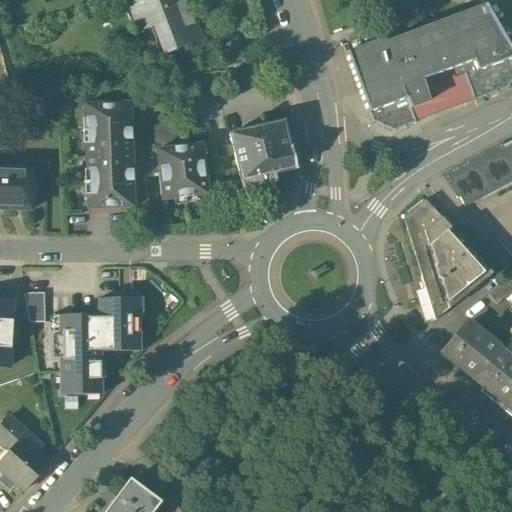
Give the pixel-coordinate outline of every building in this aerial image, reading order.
[(135,0),(128,3),(139,30),(158,23),(159,27),(153,32),(161,53),(187,44),(189,43),(198,39),(182,0),(135,0)] [(382,37),(343,53),(365,113),(367,112),(369,121),(392,131),(414,123),(413,120),(434,113),(447,106),(462,103),(470,99),(472,101),(507,88),(511,76),(511,68),(508,60),(511,58),(511,55),(483,4),(384,41),(382,37)] [(189,50),(165,54),(171,69),(197,66),(189,43),(187,44),(189,50)] [(127,104),(83,105),(86,209),(132,208),(127,104)] [(281,122),(228,134),(242,191),(273,184),(272,174),(294,169),(281,122)] [(511,180),(511,141),(511,140),(444,176),(455,198),(458,197),(463,207),(511,180)] [(178,148),(155,151),(158,173),(162,200),(207,194),(200,145),(178,148)] [(29,170),(0,168),(0,209),(29,210),(29,170)] [(432,325),(491,277),(424,201),(402,219),(432,325)] [(511,289),(511,279),(507,275),(485,292),(495,304),(511,289)] [(26,291),(27,320),(47,319),(45,290),(26,291)] [(98,316),(49,316),(49,361),(59,361),(59,395),(84,395),(84,386),(101,386),(101,353),(123,353),(123,344),(140,344),(140,314),(130,314),(130,300),(98,300),(98,316)] [(0,303),(0,366),(9,367),(13,304),(0,303)] [(496,347),(467,322),(455,337),(452,336),(439,352),(470,378),(496,347)] [(511,337),(496,347),(511,359),(511,337)] [(511,359),(496,347),(470,378),(482,387),(480,389),(499,405),(501,403),(511,411),(511,359)] [(0,439),(13,425),(5,418),(0,422),(0,439)] [(38,448),(13,425),(0,439),(0,444),(6,450),(0,457),(0,472),(1,473),(0,474),(0,484),(7,491),(14,483),(22,490),(46,464),(34,453),(38,448)] [(148,511),(155,502),(127,481),(102,511),(148,511)] [(199,511),(172,501),(167,511),(199,511)]
